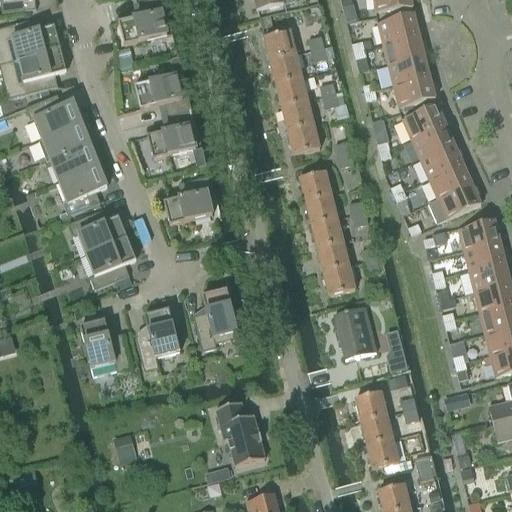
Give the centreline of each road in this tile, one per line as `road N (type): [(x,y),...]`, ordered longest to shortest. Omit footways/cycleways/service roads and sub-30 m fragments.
road 1 (residential): [(165,274),(87,56),(78,0)]
road 2 (residential): [(257,247),(323,511)]
road 3 (residential): [(193,0),(257,247)]
